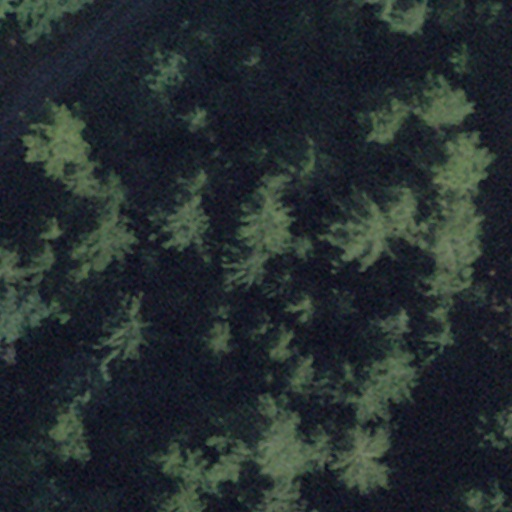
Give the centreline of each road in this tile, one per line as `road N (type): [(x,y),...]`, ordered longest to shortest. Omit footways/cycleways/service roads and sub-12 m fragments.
road 1 (track): [(511,148),(472,404),(391,511)]
road 2 (track): [(0,104),(102,0)]
